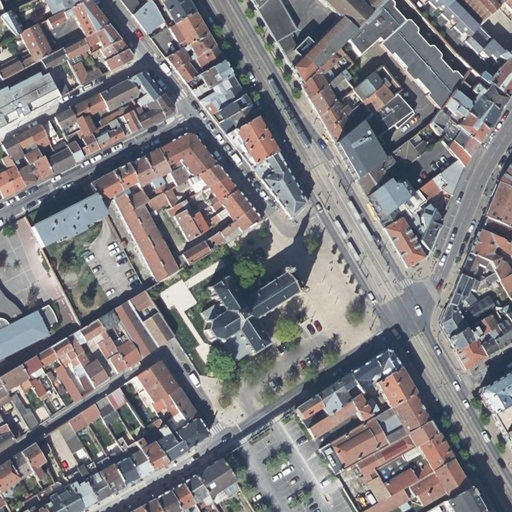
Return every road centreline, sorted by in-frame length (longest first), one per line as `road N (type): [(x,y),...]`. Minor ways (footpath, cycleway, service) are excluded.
road 1 (secondary): [(414,306),(230,0)]
road 2 (residential): [(0,458),(163,351),(221,438)]
road 3 (secondary): [(203,0),(321,214)]
road 4 (residential): [(192,114),(0,216)]
road 5 (secondary): [(389,328),(499,511)]
road 6 (secondary): [(414,306),(433,290),(480,172),(511,124)]
road 7 (residential): [(389,328),(221,438)]
road 8 (residential): [(192,114),(278,225),(299,228),(321,214)]
road 9 (residential): [(0,136),(148,58)]
road 10 (residential): [(221,438),(105,511)]
road 11 (secondary): [(321,214),(389,328)]
